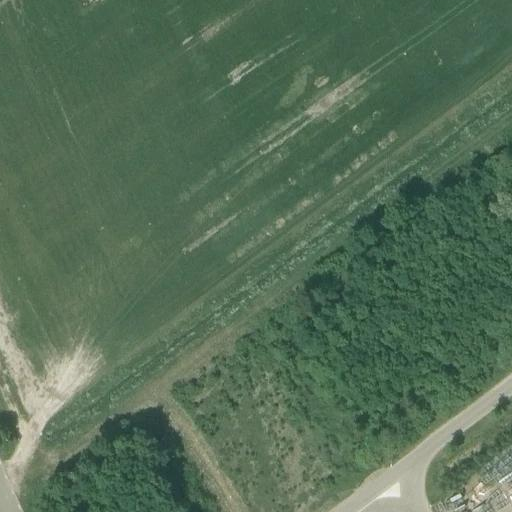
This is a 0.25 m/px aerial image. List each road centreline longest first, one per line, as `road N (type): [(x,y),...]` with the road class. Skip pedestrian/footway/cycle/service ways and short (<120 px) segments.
road 1 (track): [(511,124),(0,508)]
road 2 (unclassified): [(511,390),(348,511)]
